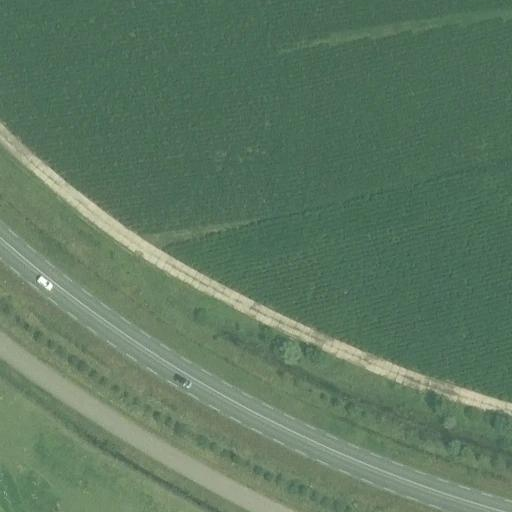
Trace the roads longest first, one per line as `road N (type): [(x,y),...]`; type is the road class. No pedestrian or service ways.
road 1 (primary): [(498,511),(368,468),(260,416),(153,355),(0,238)]
road 2 (unclassified): [(273,511),(148,447),(0,343)]
